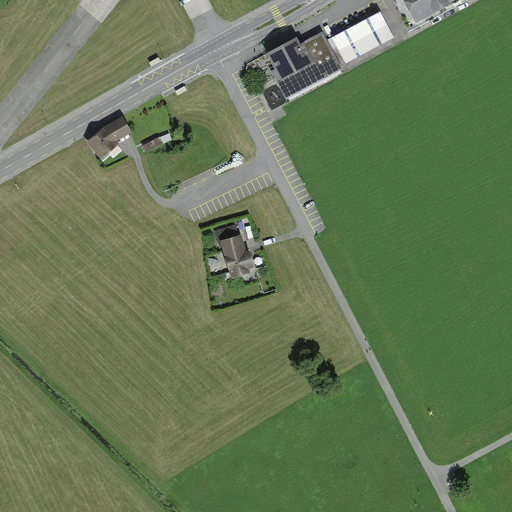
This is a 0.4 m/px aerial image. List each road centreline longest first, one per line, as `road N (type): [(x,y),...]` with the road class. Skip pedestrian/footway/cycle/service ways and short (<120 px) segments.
road 1 (secondary): [(0,171),(311,0)]
road 2 (track): [(451,511),(307,235)]
